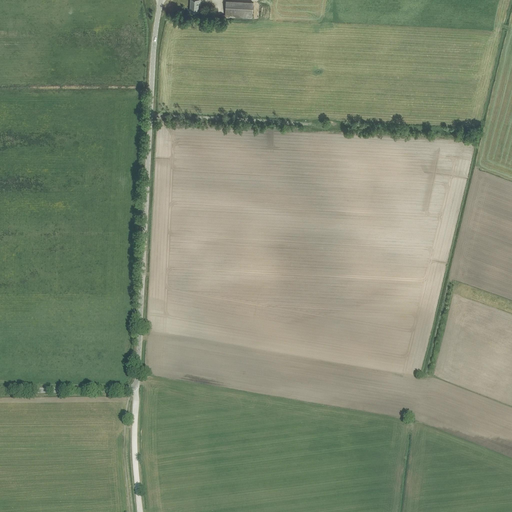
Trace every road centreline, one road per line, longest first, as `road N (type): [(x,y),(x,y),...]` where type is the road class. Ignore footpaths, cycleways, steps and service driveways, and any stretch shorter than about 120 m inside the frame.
road 1 (unclassified): [(161,0),(136,392)]
road 2 (track): [(150,118),(462,134)]
road 3 (unclassified): [(0,395),(136,392)]
road 4 (unclassified): [(139,511),(136,392)]
